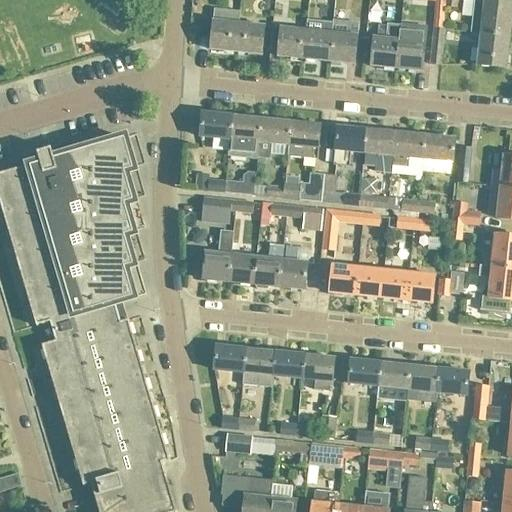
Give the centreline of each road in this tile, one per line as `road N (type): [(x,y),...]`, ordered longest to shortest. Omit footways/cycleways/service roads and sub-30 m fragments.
road 1 (residential): [(511,115),(170,83)]
road 2 (residential): [(511,347),(173,314)]
road 3 (residential): [(173,314),(162,215),(170,83)]
road 4 (residential): [(207,511),(173,314)]
road 5 (residential): [(170,83),(145,81),(0,124)]
road 6 (residential): [(45,511),(0,357)]
